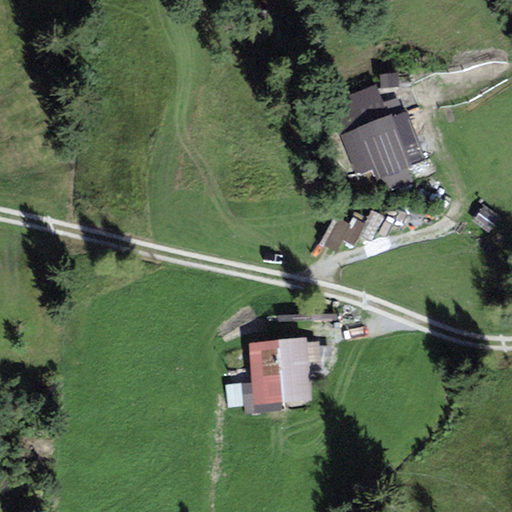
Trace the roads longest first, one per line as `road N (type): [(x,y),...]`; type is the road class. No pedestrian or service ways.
road 1 (track): [(511,343),(457,337),(316,287),(0,215)]
road 2 (track): [(451,220),(327,266),(316,287)]
